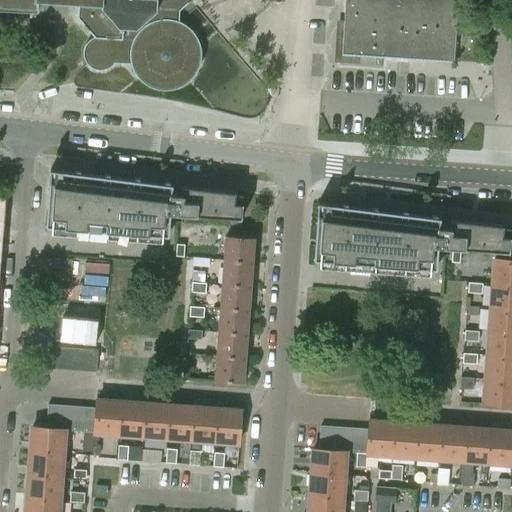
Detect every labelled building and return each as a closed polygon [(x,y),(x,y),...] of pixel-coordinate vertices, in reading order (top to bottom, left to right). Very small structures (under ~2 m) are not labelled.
[(0,0),(0,8),(38,11),(39,0),(79,3),(78,16),(97,36),(95,37),(93,38),(90,40),(89,41),(88,43),(87,45),(85,48),(85,52),(85,53),(85,56),(86,58),(87,61),(89,63),(91,65),(94,68),(95,68),(98,69),(101,69),(103,69),(106,69),(109,68),(110,67),(112,66),(114,64),(116,62),(136,63),(138,67),(139,69),(140,71),(142,74),(143,75),(144,76),(147,79),(150,81),(153,83),(157,84),(159,85),(165,86),(168,86),(171,86),(176,85),(179,84),(182,82),(185,80),(188,78),(192,75),(195,71),(197,67),(198,64),(199,61),(199,59),(200,56),(200,52),(199,49),(198,44),(197,42),(196,38),(194,35),(191,32),(189,30),(186,27),(183,25),(180,24),(181,10),(191,0),(192,0),(0,0)] [(454,62),(458,0),(344,0),(344,19),(342,55),(454,62)] [(173,183),(51,168),(47,225),(169,235),(171,212),(182,213),(242,218),(244,203),(235,202),(236,193),(238,193),(238,191),(183,184),(183,187),(173,186),(173,183)] [(441,217),(318,202),(314,259),(437,269),(439,246),(450,247),(510,252),(511,236),(503,236),(503,227),(505,227),(506,225),(451,218),(451,221),(440,220),(441,217)] [(226,235),(224,259),(253,261),(255,236),(238,236),(226,235)] [(185,244),(177,243),(176,255),(184,256),(185,244)] [(459,263),(460,249),(450,248),(449,262),(459,263)] [(194,257),(193,265),(209,266),(209,258),(194,257)] [(511,259),(496,258),(494,282),(511,283),(511,259)] [(224,259),(222,283),(251,284),(253,261),(224,259)] [(202,268),(193,268),(192,281),(201,281),(202,268)] [(192,287),(191,292),(206,293),(206,283),(192,282),(192,287)] [(467,293),(468,293),(482,294),(482,283),(469,282),(468,282),(467,293)] [(511,283),(494,282),(492,306),(511,307),(511,283)] [(222,283),(221,307),(250,309),(251,284),(222,283)] [(190,315),(206,315),(207,306),(191,305),(190,315)] [(511,307),(492,306),(490,330),(511,331),(511,307)] [(221,307),(219,331),(248,333),(250,309),(221,307)] [(188,329),(187,338),(201,339),(202,330),(188,329)] [(464,330),(464,341),(478,342),(479,331),(465,330),(464,330)] [(511,331),(490,330),(488,354),(511,356),(511,331)] [(219,331),(217,355),(246,357),(248,333),(219,331)] [(63,368),(65,346),(53,345),(51,367),(63,368)] [(63,368),(74,369),(75,347),(65,346),(63,368)] [(74,369),(85,370),(87,348),(75,347),(74,369)] [(99,349),(87,348),(85,370),(97,371),(99,349)] [(463,353),(462,364),(476,365),(477,354),(463,353)] [(511,356),(488,354),(486,378),(511,380),(511,356)] [(246,357),(217,355),(216,380),(244,382),(246,357)] [(461,376),(460,388),(472,389),(473,377),(461,376)] [(511,405),(511,380),(486,378),(485,403),(511,405)] [(99,432),(119,433),(122,401),(97,399),(96,407),(94,431),(92,451),(92,454),(98,455),(99,445),(98,445),(99,432)] [(146,403),(122,401),(119,433),(143,435),(146,403)] [(47,427),(59,428),(61,404),(49,403),(47,427)] [(170,404),(146,403),(143,435),(167,437),(170,404)] [(65,429),(71,429),(73,405),(61,404),(59,428),(65,429)] [(194,406),(170,404),(167,437),(191,439),(194,406)] [(84,406),(73,405),(71,429),(83,430),(84,406)] [(94,431),(96,407),(84,406),(83,430),(84,431),(94,431)] [(217,408),(194,406),(191,439),(215,441),(217,408)] [(217,408),(215,441),(239,443),(242,410),(217,408)] [(367,453),(392,455),(394,422),(369,420),(369,428),(367,453)] [(418,424),(394,422),(392,455),(416,457),(418,424)] [(442,426),(418,424),(416,457),(440,458),(442,426)] [(319,448),(331,449),(333,426),(321,425),(319,448)] [(65,429),(59,428),(47,427),(34,426),(32,450),(63,453),(65,429)] [(345,426),(333,426),(331,449),(343,450),(345,426)] [(357,427),(345,426),(343,450),(345,450),(345,452),(355,453),(357,427)] [(467,427),(442,426),(440,458),(463,460),(464,460),(467,427)] [(355,453),(357,453),(367,453),(369,428),(357,427),(355,453)] [(490,429),(467,427),(464,460),(463,460),(461,485),(473,485),(474,473),(472,473),(473,460),(488,461),(490,429)] [(511,430),(490,429),(488,461),(511,463),(511,430)] [(92,451),(94,431),(84,431),(83,450),(92,451)] [(118,445),(117,459),(127,460),(128,446),(118,445)] [(165,462),(176,463),(177,449),(167,448),(165,462)] [(319,448),(313,448),(311,472),(344,474),(345,452),(345,450),(343,450),(331,449),(319,448)] [(62,467),(63,453),(32,450),(30,474),(61,476),(62,467)] [(189,465),(199,465),(200,451),(190,451),(189,465)] [(213,466),(223,467),(224,453),(214,452),(213,466)] [(366,467),(367,453),(357,453),(356,466),(366,467)] [(391,479),(402,479),(403,465),(393,464),(391,479)] [(86,469),(74,469),(74,477),(86,478),(86,469)] [(437,483),(446,484),(447,470),(438,469),(437,483)] [(379,470),(379,478),(391,479),(391,470),(379,470)] [(342,498),(344,474),(311,472),(310,496),(342,498)] [(30,474),(28,498),(59,500),(61,476),(30,474)] [(498,478),(497,487),(509,488),(510,479),(498,478)] [(396,487),(376,486),(375,502),(395,503),(396,487)] [(354,488),(354,498),(365,498),(365,489),(354,488)] [(70,501),(84,503),(85,492),(71,491),(70,501)] [(341,511),(342,498),(310,496),(308,511),(341,511)] [(58,511),(59,500),(28,498),(26,511),(58,511)]
